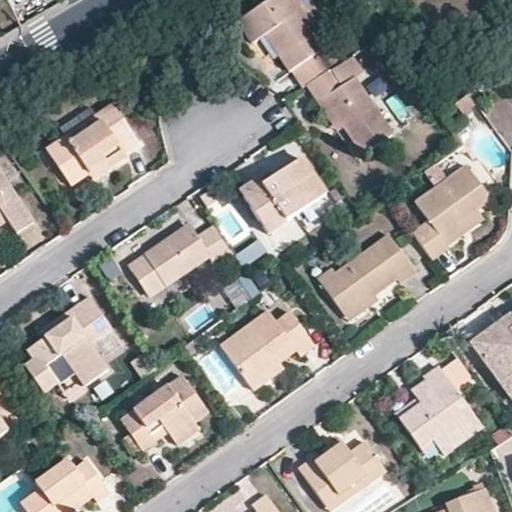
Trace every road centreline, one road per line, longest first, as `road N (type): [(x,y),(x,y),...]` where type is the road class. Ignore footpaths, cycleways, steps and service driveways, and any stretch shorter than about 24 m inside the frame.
road 1 (residential): [(511,261),(172,511)]
road 2 (residential): [(0,299),(186,171),(214,118)]
